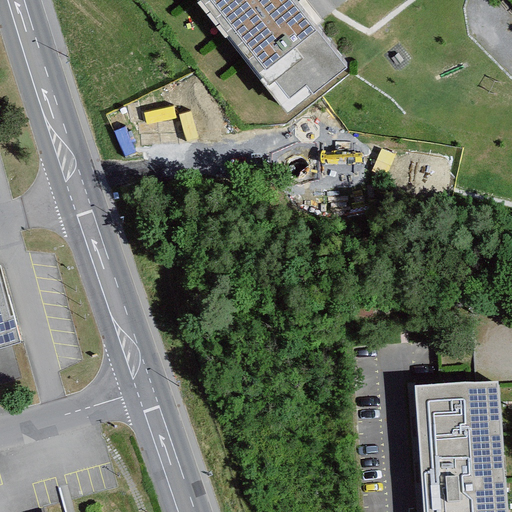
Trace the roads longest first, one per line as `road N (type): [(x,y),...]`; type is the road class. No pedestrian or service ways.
road 1 (tertiary): [(20,0),(190,511)]
road 2 (unknown): [(402,511),(390,371),(397,355),(426,352)]
